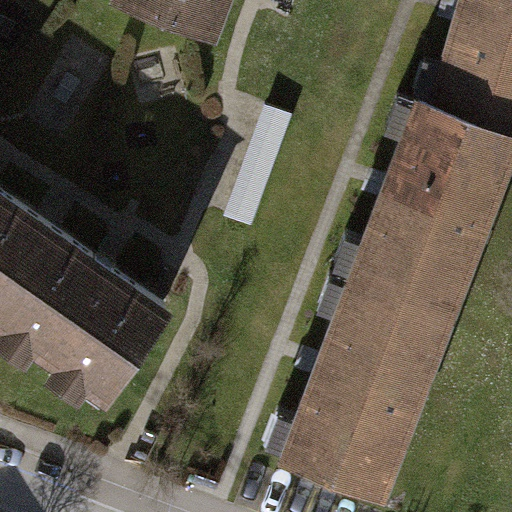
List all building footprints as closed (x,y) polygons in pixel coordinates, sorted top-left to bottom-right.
[(142,0),(201,22),(209,0),(142,0)] [(511,0),(452,0),(424,97),(509,129),(511,130),(511,0)] [(410,91),(342,269),(441,306),(509,129),(424,97),(410,91)] [(244,219),(285,111),(260,101),(219,209),(244,219)] [(0,270),(38,216),(0,189),(0,270)] [(38,216),(0,270),(0,307),(100,378),(156,299),(38,216)] [(342,269),(274,447),(373,484),(441,306),(342,269)]
